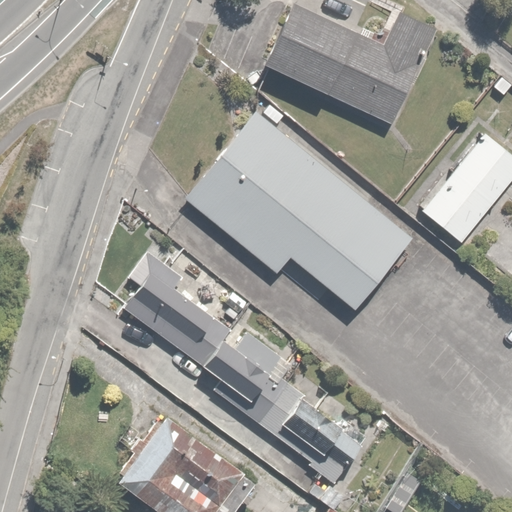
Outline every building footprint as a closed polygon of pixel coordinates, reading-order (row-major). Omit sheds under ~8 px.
[(282,3),(250,74),(374,129),(406,58),(282,3)] [(402,231),(261,113),(184,203),(270,275),(291,250),(347,297),(402,231)] [(511,169),(511,151),(480,127),(422,206),(463,236),(511,169)] [(179,272),(145,248),(126,276),(133,281),(117,303),(216,374),(208,386),(328,471),(342,452),(349,456),(359,441),(277,382),(294,357),(249,325),(241,335),(170,285),(179,272)] [(218,511),(242,484),(167,424),(122,478),(163,511),(218,511)]
